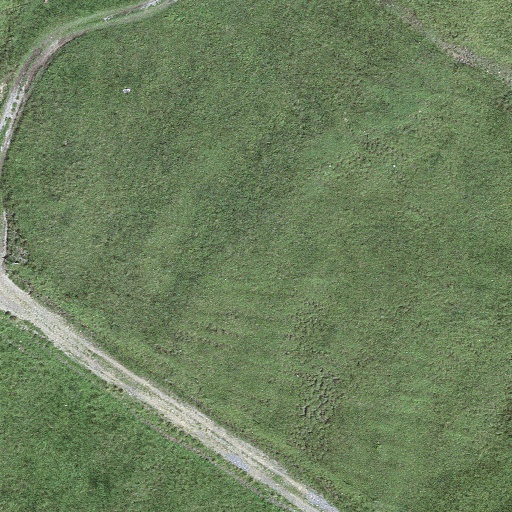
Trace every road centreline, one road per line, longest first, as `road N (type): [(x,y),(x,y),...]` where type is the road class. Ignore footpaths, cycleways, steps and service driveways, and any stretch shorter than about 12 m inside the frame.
road 1 (track): [(0,282),(319,511)]
road 2 (track): [(392,0),(458,51),(511,74)]
